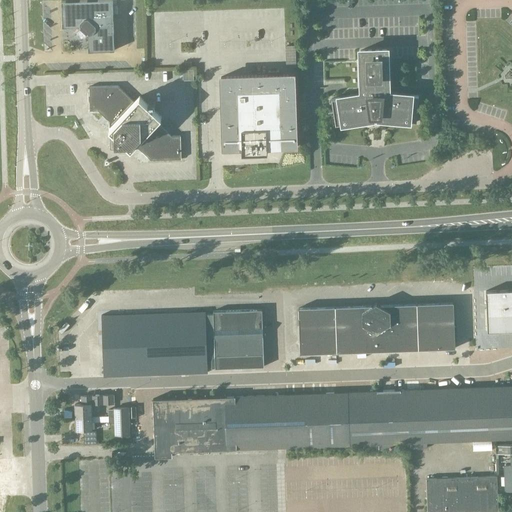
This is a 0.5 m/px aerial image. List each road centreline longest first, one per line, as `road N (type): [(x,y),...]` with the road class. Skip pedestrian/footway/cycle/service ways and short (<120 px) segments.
road 1 (unclassified): [(34,384),(487,370),(511,362)]
road 2 (unclassified): [(466,183),(119,198),(103,190),(66,135),(24,134)]
road 3 (secondary): [(511,222),(134,239)]
road 4 (unknown): [(207,24),(274,23),(278,30),(271,60),(212,65),(207,27)]
road 5 (unknown): [(432,43),(435,131),(428,147),(338,153)]
road 6 (unknown): [(432,43),(429,12),(376,9),(318,16),(310,21),(311,45)]
road 7 (unknown): [(249,511),(246,465),(143,463)]
road 8 (unknown): [(407,511),(401,469),(305,471)]
road 9 (tertiary): [(24,134),(19,0)]
road 10 (unclassified): [(40,511),(34,384)]
road 11 (unknown): [(311,45),(432,43)]
